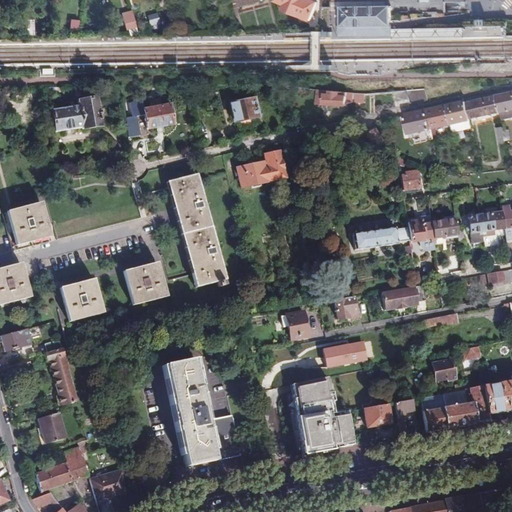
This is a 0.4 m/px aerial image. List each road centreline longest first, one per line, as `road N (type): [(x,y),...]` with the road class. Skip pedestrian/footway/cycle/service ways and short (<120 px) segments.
road 1 (residential): [(511,83),(131,170)]
road 2 (primary): [(195,511),(511,448)]
